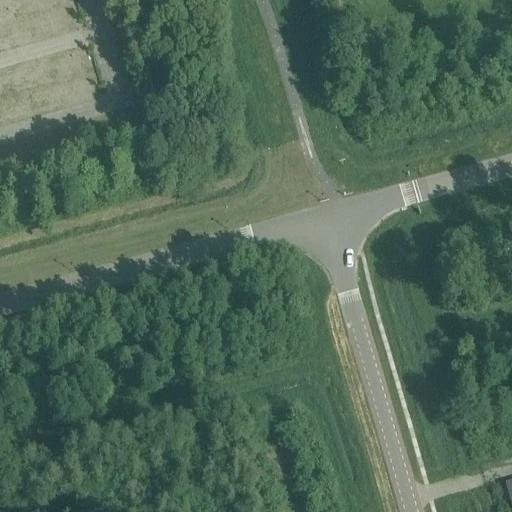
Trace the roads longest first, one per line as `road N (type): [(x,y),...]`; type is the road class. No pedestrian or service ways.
road 1 (unclassified): [(0,304),(326,215)]
road 2 (unclassified): [(406,511),(326,215)]
road 3 (unknown): [(0,154),(115,117),(98,45)]
road 4 (unclassified): [(326,215),(511,164)]
